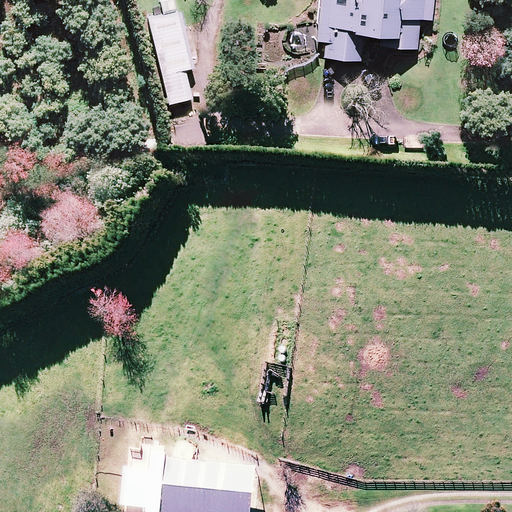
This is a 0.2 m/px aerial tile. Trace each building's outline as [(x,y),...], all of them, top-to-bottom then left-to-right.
[(430,0),(318,0),(315,40),(324,41),(323,56),(359,59),(361,31),(388,33),(387,45),(414,47),(417,17),(428,18),(430,0)] [(192,66),(177,9),(146,17),(169,102),(190,96),(182,68),(192,66)] [(0,185),(0,237),(26,215),(1,185),(0,185)] [(192,446),(177,445),(176,462),(192,463),(192,446)] [(252,511),(256,476),(168,468),(164,511),(252,511)] [(324,479),(303,476),(298,507),(320,510),(324,479)]
